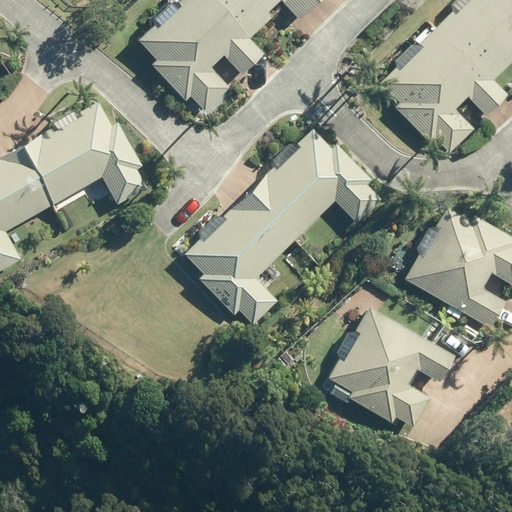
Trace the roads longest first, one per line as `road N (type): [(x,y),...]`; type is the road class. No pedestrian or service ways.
road 1 (residential): [(301,72),(238,131),(192,147),(8,0)]
road 2 (residential): [(511,143),(456,173),(399,172),(301,72)]
